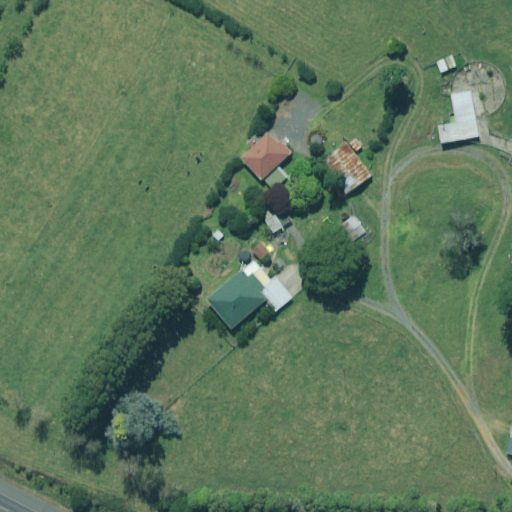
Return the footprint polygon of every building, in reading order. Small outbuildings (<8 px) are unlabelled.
[(459,67),(455,57),(439,62),(443,73),(459,67)] [(480,137),(472,92),(453,95),(458,124),(440,127),(443,144),(480,137)] [(291,155),(271,133),(243,159),(264,181),(291,155)] [(353,156),(345,146),(322,163),(347,197),(374,176),(357,153),(353,156)] [(287,227),(273,207),(263,214),(276,234),(287,227)] [(371,234),(356,215),(345,223),(359,242),(371,234)] [(271,254),(264,244),(255,251),(263,260),(271,254)] [(274,282),(256,261),(245,271),(209,300),(234,330),(270,301),(279,312),(295,298),(279,279),(274,282)]
